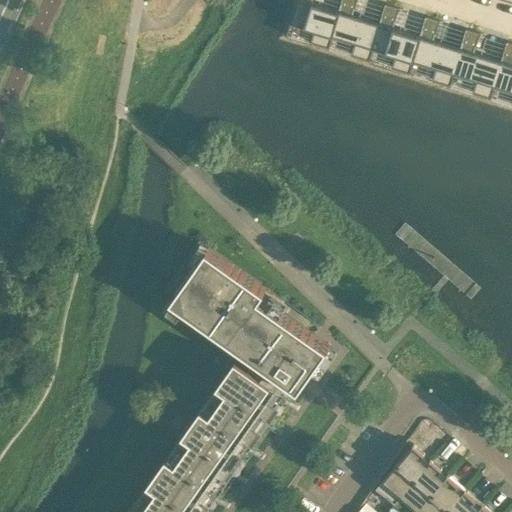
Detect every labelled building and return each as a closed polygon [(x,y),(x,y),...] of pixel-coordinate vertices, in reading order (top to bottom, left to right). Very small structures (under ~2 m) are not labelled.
[(297,0),(291,21),(314,29),(310,41),(329,47),(333,34),(332,34),(340,10),(339,10),(318,3),(312,1),(312,0),(297,0)] [(340,10),(332,34),(333,34),(355,41),(351,54),(370,60),(374,47),(373,47),(380,22),(379,22),(359,16),(359,15),(353,13),(357,0),(341,0),(339,10),(340,10)] [(380,22),(373,47),(374,47),(395,54),(391,67),(410,72),(414,60),(413,59),(421,35),(420,35),(400,28),(393,26),(399,7),(385,3),(379,22),(380,22)] [(421,35),(413,59),(414,60),(436,66),(432,79),(451,85),(455,72),(454,72),(461,48),(460,47),(440,41),(440,40),(434,38),(440,20),(426,16),(420,35),(421,35)] [(461,48),(454,72),(455,72),(476,79),(472,92),(491,98),(495,85),(494,84),(502,60),(501,60),(480,54),(481,53),(474,51),(480,33),(466,28),(460,47),(461,48)] [(502,60),(494,84),(495,85),(511,89),(511,42),(507,41),(501,60),(502,60)] [(210,511),(309,374),(318,380),(338,351),(279,308),(284,300),(199,239),(163,290),(244,347),(126,511),(210,511)] [(395,503),(401,496),(400,495),(429,461),(428,460),(422,455),(425,453),(413,443),(376,487),(395,503)] [(400,495),(401,496),(418,510),(447,476),(446,475),(440,470),(442,467),(431,458),(428,460),(429,461),(400,495)] [(418,510),(420,511),(445,511),(466,488),(448,473),(446,475),(447,476),(418,510)] [(475,511),(483,503),(466,488),(445,511),(475,511)] [(494,511),(483,503),(475,511),(494,511)]
